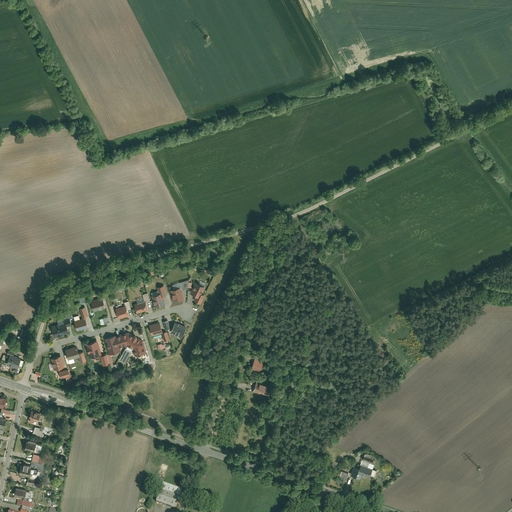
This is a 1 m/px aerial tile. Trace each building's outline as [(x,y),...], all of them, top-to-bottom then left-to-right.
[(188,287),(188,279),(180,282),(181,286),(182,289),(188,287)] [(205,286),(196,282),(190,292),(196,295),(194,299),(201,302),(205,294),(202,293),(205,286)] [(167,294),(164,284),(157,286),(159,292),(151,294),(155,306),(166,303),(163,295),(167,294)] [(182,289),(181,286),(170,289),(174,300),(184,297),(182,289)] [(106,307),(103,296),(91,300),(94,310),(106,307)] [(147,308),(145,301),(135,304),(137,311),(147,308)] [(127,309),(125,305),(116,308),(119,317),(128,314),(127,309)] [(88,315),(85,306),(80,308),(83,318),(74,320),(77,329),(88,326),(85,316),(88,315)] [(72,324),(69,315),(63,317),(65,322),(52,325),(55,336),(69,331),(67,325),(72,324)] [(163,331),(160,321),(150,324),(153,334),(161,332),(163,331)] [(181,336),(186,326),(175,321),(170,331),(181,336)] [(120,346),(127,344),(133,347),(135,355),(146,352),(143,340),(135,336),(128,332),(117,335),(116,334),(111,336),(105,337),(110,353),(121,349),(120,346)] [(101,353),(97,339),(85,343),(89,356),(101,353)] [(68,359),(79,356),(78,353),(76,345),(65,348),(68,359)] [(86,360),(83,351),(78,353),(79,356),(81,362),(86,360)] [(111,363),(108,353),(100,356),(102,365),(111,363)] [(20,357),(10,354),(6,364),(17,367),(20,357)] [(65,366),(61,355),(51,358),(54,369),(65,366)] [(250,369),(259,372),(264,358),(254,355),(250,369)] [(70,375),(68,369),(59,372),(60,378),(70,375)] [(256,381),(253,390),(267,395),(271,386),(256,381)] [(40,413),(32,410),(29,417),(30,417),(29,421),(37,424),(40,413)] [(44,428),(35,426),(34,432),(42,435),(44,428)] [(35,442),(26,440),(24,448),(34,450),(35,442)] [(33,453),(32,461),(45,463),(47,456),(33,453)] [(353,465),(350,475),(359,479),(361,474),(373,479),(376,470),(372,469),(375,460),(373,459),(374,456),(365,453),(363,458),(362,458),(359,467),(353,465)] [(44,471),(45,463),(32,461),(31,465),(29,471),(37,473),(38,469),(44,471)] [(31,465),(21,463),(19,472),(29,474),(29,471),(31,465)] [(340,470),(337,481),(343,483),(347,472),(340,470)] [(162,482),(155,503),(176,510),(183,490),(162,482)] [(26,489),(16,486),(14,495),(24,497),(26,489)]
